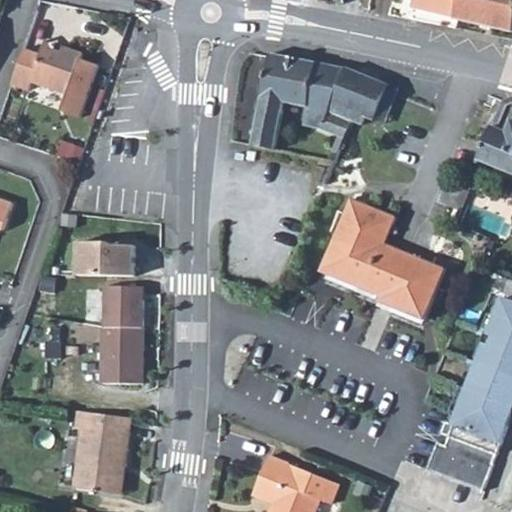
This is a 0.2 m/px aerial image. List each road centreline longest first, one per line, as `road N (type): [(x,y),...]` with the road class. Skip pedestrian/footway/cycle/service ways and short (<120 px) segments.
road 1 (residential): [(196,394),(384,469),(448,511)]
road 2 (residential): [(0,155),(38,167),(55,196),(0,362)]
road 3 (secondary): [(477,58),(240,12)]
road 4 (residential): [(197,165),(196,394)]
road 5 (residential): [(477,58),(422,204)]
road 6 (residential): [(197,165),(232,29)]
road 7 (residential): [(194,26),(197,165)]
